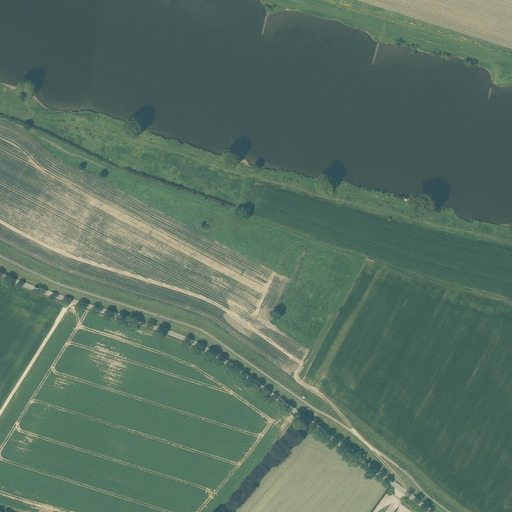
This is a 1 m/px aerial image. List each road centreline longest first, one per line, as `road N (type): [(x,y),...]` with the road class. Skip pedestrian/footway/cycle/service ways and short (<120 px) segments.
road 1 (tertiary): [(431,511),(196,344),(0,275)]
road 2 (track): [(414,499),(331,403),(297,381)]
road 3 (track): [(0,415),(72,301)]
road 4 (track): [(225,511),(307,420)]
